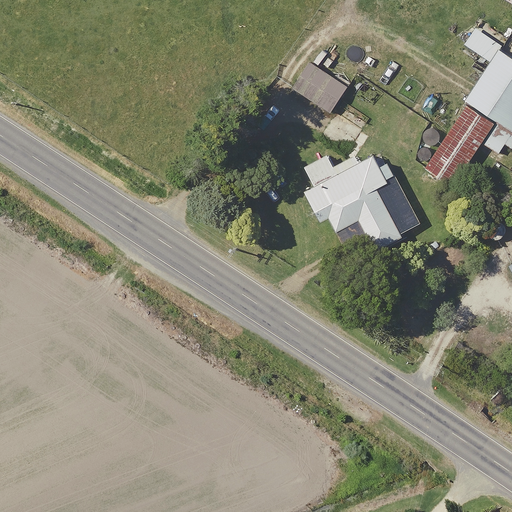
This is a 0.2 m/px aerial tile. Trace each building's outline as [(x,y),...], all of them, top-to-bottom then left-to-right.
[(476,28),(463,47),(488,64),(464,100),(465,101),(420,168),(451,189),(481,145),(498,156),(505,146),(511,150),(511,148),(511,56),(500,48),(502,45),(476,28)] [(345,87),(310,65),(294,90),(329,113),(345,87)] [(364,120),(339,105),(318,140),(343,155),(364,120)] [(382,169),(375,155),(357,165),(353,157),(333,168),(326,155),(303,168),(313,187),(303,193),(319,222),(327,218),(336,232),(342,228),(352,245),(367,237),(374,250),(420,225),(387,166),(382,169)] [(400,299),(382,324),(417,348),(435,323),(400,299)]
